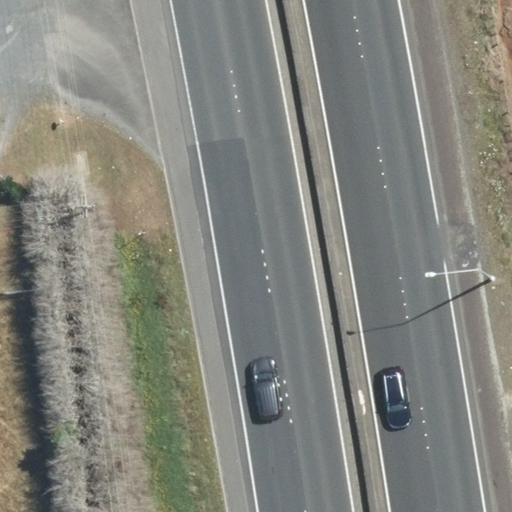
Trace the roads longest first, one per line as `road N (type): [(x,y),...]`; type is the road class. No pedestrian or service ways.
road 1 (motorway): [(293,511),(207,0)]
road 2 (motorway): [(343,0),(425,511)]
